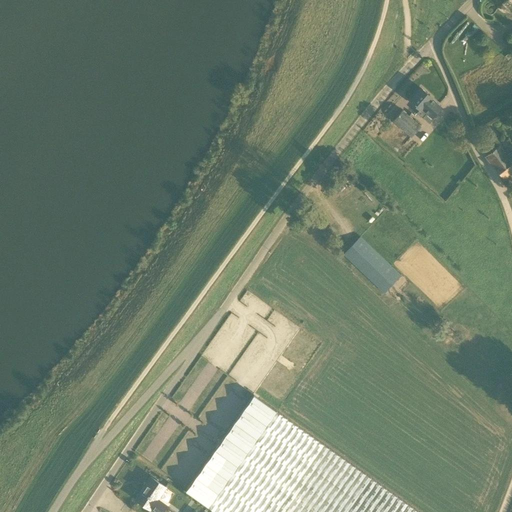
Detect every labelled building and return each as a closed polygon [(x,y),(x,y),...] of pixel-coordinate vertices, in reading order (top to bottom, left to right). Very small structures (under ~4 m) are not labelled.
[(432,117),(441,107),(430,98),(431,97),(421,88),(410,101),(419,109),(416,113),(422,118),(427,113),(432,117)] [(402,110),(393,121),(403,130),(413,119),(402,110)] [(499,145),(485,156),(503,179),(511,171),(511,153),(508,157),(499,145)] [(383,292),(400,275),(360,237),(343,254),(383,292)] [(302,369),(321,343),(301,329),(282,355),(302,369)] [(281,400),(298,374),(278,361),(261,387),(281,400)] [(254,395),(186,491),(208,507),(276,411),(254,395)] [(417,511),(276,411),(208,507),(214,511),(417,511)] [(143,488),(135,499),(153,511),(161,511),(167,505),(166,504),(158,498),(165,487),(151,477),(145,485),(146,485),(144,488),(143,488)]
